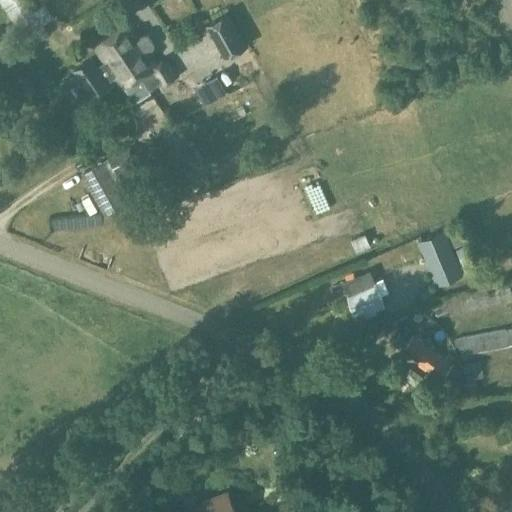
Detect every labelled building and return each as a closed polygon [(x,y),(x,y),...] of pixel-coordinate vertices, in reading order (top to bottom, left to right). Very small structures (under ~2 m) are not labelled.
[(0,0),(30,47),(49,34),(43,24),(53,18),(44,4),(34,11),(26,0),(0,0)] [(97,32),(84,7),(72,13),(84,38),(97,32)] [(208,23),(225,55),(245,44),(227,13),(208,23)] [(149,35),(143,34),(138,38),(130,24),(95,47),(105,62),(98,66),(92,57),(73,70),(92,99),(112,86),(109,82),(116,77),(123,88),(125,86),(135,101),(151,91),(150,90),(160,84),(161,87),(179,75),(168,59),(156,66),(150,57),(154,55),(151,51),(153,49),(154,47),(154,45),(154,44),(149,35)] [(82,173),(106,216),(133,202),(129,194),(147,184),(127,148),(82,173)] [(189,178),(218,162),(213,153),(203,159),(199,152),(184,160),(187,166),(184,168),(189,178)] [(89,191),(79,195),(87,214),(97,210),(89,191)] [(444,231),(420,241),(437,283),(461,273),(444,231)] [(464,242),(460,231),(451,235),(455,246),(464,242)] [(357,253),(371,247),(365,233),(351,239),(357,253)] [(456,249),(466,274),(475,270),(466,246),(456,249)] [(343,282),(357,317),(366,313),(367,316),(376,312),(375,310),(385,306),(381,294),(376,284),(370,271),(343,282)] [(501,284),(434,300),(437,316),(452,313),(452,315),(511,301),(511,293),(511,287),(502,289),(501,284)] [(511,327),(454,339),(456,346),(459,345),(462,358),(511,348),(511,327)] [(399,333),(392,342),(400,348),(407,339),(399,333)] [(452,365),(414,335),(403,350),(441,379),(452,365)] [(464,365),(466,381),(482,378),(480,362),(464,365)] [(476,381),(468,382),(470,394),(478,392),(476,381)] [(239,511),(229,490),(191,508),(193,511),(239,511)] [(35,511),(26,501),(12,511),(35,511)]
